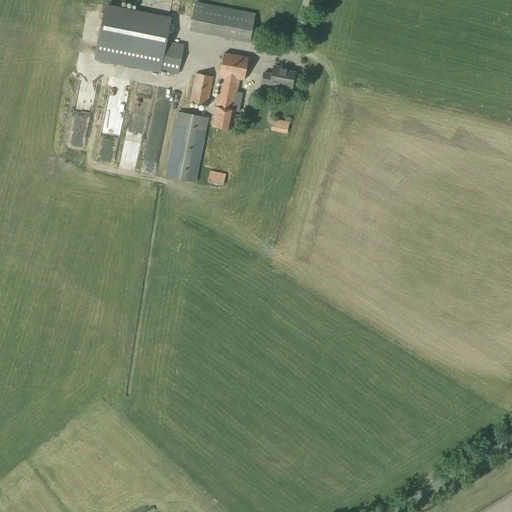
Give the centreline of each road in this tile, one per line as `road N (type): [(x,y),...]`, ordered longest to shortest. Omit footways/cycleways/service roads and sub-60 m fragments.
road 1 (unknown): [(305,0),(283,45),(204,49),(181,81)]
road 2 (unclassified): [(511,439),(397,511)]
